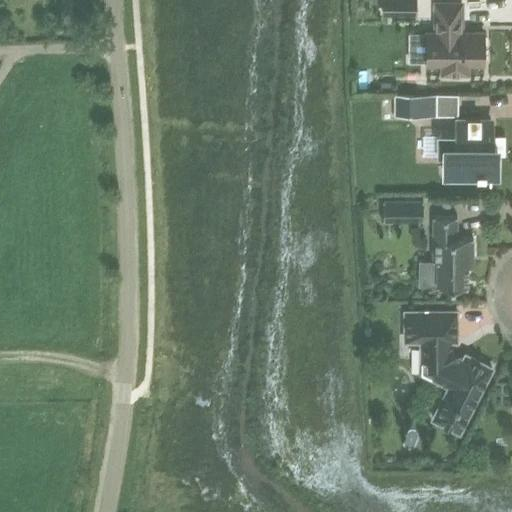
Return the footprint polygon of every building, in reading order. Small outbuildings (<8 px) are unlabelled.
[(415,0),(382,0),(382,13),(415,13),(415,0)] [(426,62),(440,62),(440,76),(470,76),(470,62),(483,62),(484,32),(461,32),(461,3),(435,2),(435,32),(426,32),(426,62)] [(457,113),(458,93),(396,93),(396,114),(457,113)] [(476,115),(476,96),(462,96),(462,115),(476,115)] [(441,146),(441,154),(445,154),(445,167),(445,175),(458,175),(477,175),(485,176),(485,174),(489,174),(489,175),(491,176),(500,176),(500,153),(505,153),(505,135),(495,135),(495,138),(491,138),(491,119),(458,119),(458,134),(441,134),(441,146)] [(423,219),(423,199),(383,199),(383,219),(423,219)] [(437,285),(468,285),(468,256),(473,256),(473,237),(457,237),(457,215),(433,215),(433,261),(437,261),(437,285)] [(421,340),(421,359),(428,359),(435,370),(432,377),(449,386),(433,418),(459,431),(492,367),(465,353),(462,359),(456,356),(457,355),(452,346),(451,346),(451,340),(457,340),(457,310),(405,310),(405,340),(421,340)]
